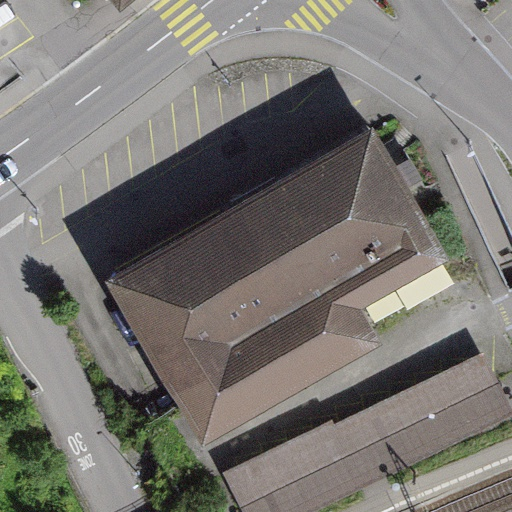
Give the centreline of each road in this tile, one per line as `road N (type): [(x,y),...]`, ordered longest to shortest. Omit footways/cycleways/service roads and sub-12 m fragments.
road 1 (secondary): [(220,0),(0,160)]
road 2 (residential): [(0,272),(116,511)]
road 3 (unclassified): [(383,0),(511,114)]
